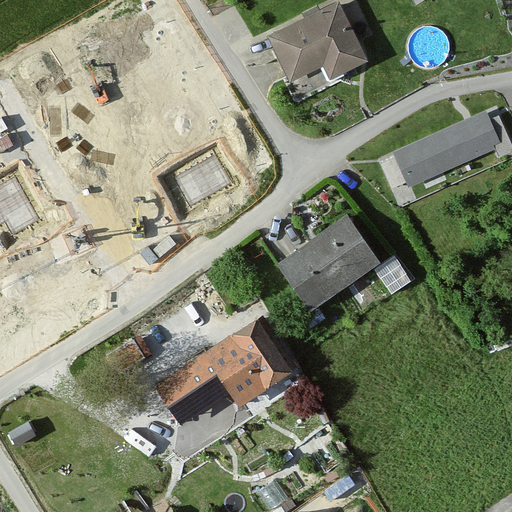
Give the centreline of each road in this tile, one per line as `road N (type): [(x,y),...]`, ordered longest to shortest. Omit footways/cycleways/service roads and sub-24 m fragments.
road 1 (residential): [(308,177),(0,391)]
road 2 (residential): [(511,78),(450,88),(409,105),(308,177)]
road 3 (residential): [(193,0),(308,177)]
